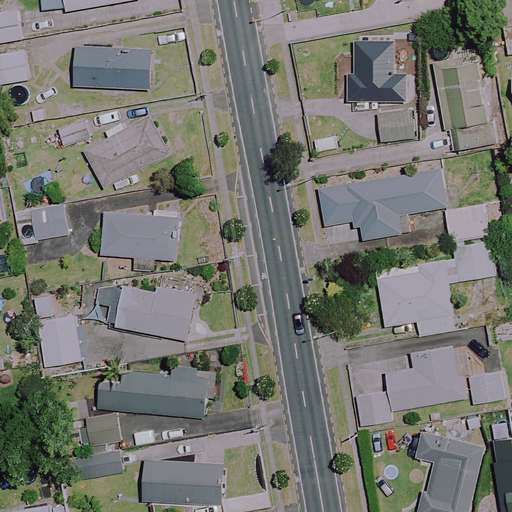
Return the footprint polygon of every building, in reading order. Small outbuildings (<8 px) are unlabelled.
[(65,0),(68,12),(136,0),(65,0)] [(0,44),(23,39),(17,10),(0,13),(0,44)] [(395,77),(395,43),(357,42),(357,75),(352,75),(352,103),(409,103),(409,77),(395,77)] [(152,49),(77,46),(76,87),(151,89),(152,49)] [(30,80),(26,51),(0,55),(0,59),(4,84),(30,80)] [(493,144),(478,52),(435,59),(450,129),(453,131),(457,150),(493,144)] [(46,121),(45,111),(14,114),(15,125),(46,121)] [(170,154),(151,118),(87,151),(106,188),(170,154)] [(92,137),(88,123),(61,131),(66,146),(92,137)] [(450,129),(324,146),(331,192),(363,187),(365,204),(418,197),(416,179),(456,174),(450,129)] [(22,245),(40,243),(40,241),(70,238),(67,203),(18,208),(22,245)] [(445,212),(451,243),(489,235),(484,204),(445,212)] [(181,212),(156,211),(156,216),(105,214),(103,256),(139,257),(138,271),(155,271),(155,259),(179,260),(181,212)] [(497,276),(492,242),(464,247),(466,257),(377,272),(386,327),(416,322),(419,337),(457,330),(450,284),(497,276)] [(156,293),(104,284),(100,304),(120,308),(117,327),(188,340),(197,294),(157,286),(156,293)] [(55,314),(52,296),(37,298),(39,316),(55,314)] [(83,361),(75,316),(40,322),(48,367),(83,361)] [(460,380),(454,347),(413,354),(416,368),(385,374),(388,392),(358,398),(363,426),(394,420),(393,411),(472,397),(473,405),(505,399),(500,372),(460,380)] [(216,397),(217,373),(158,369),(127,367),(126,383),(102,381),(100,409),(206,416),(208,397),(216,397)] [(80,457),(124,449),(118,416),(70,424),(76,457),(80,457)] [(470,511),(484,447),(422,434),(417,459),(439,464),(433,495),(427,494),(422,511),(470,511)] [(511,511),(511,439),(496,441),(503,511),(511,511)] [(124,449),(80,457),(86,491),(112,487),(111,477),(128,474),(124,449)] [(225,463),(147,459),(144,501),(223,505),(225,463)]
